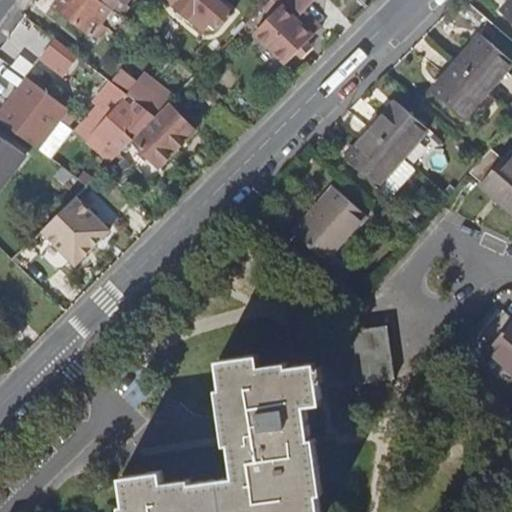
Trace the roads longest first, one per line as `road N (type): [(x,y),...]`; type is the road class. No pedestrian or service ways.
road 1 (residential): [(0,405),(411,0)]
road 2 (residential): [(511,277),(453,253),(391,329)]
